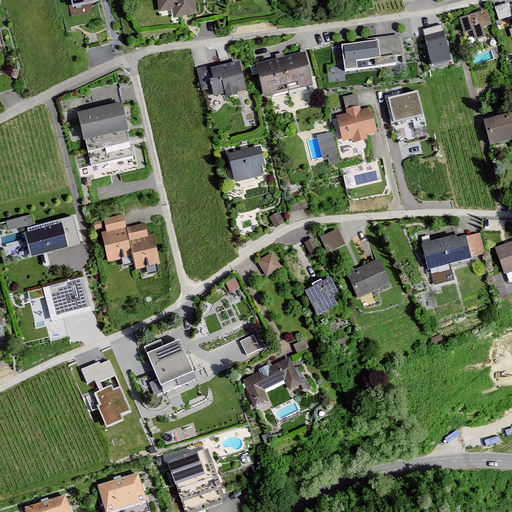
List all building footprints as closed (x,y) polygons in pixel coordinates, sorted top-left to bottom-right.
[(107,23),(102,0),(59,0),(67,32),(107,23)] [(187,0),(151,0),(153,17),(165,16),(166,24),(190,21),(187,0)] [(511,27),(511,2),(490,8),(495,23),(508,19),(511,28),(511,27)] [(484,13),(456,21),(461,38),(489,29),(484,13)] [(448,58),(442,31),(425,35),(431,62),(448,58)] [(398,67),(395,37),(335,44),(339,75),(398,67)] [(307,88),(298,55),(251,67),(260,100),(307,88)] [(241,93),(236,65),(199,71),(204,100),(241,93)] [(417,90),(388,98),(394,122),(423,114),(417,90)] [(117,105),(70,116),(84,170),(130,158),(117,105)] [(367,108),(331,116),(337,143),(373,136),(367,108)] [(511,129),(508,113),(475,121),(482,149),(511,141),(511,129)] [(326,166),(341,162),(333,131),(318,135),(326,166)] [(262,180),(256,149),(222,156),(229,187),(262,180)] [(270,215),(275,227),(285,222),(280,210),(270,215)] [(73,216),(23,229),(31,257),(80,243),(73,216)] [(7,231),(27,227),(25,217),(5,220),(7,231)] [(115,221),(92,228),(102,265),(125,260),(115,221)] [(333,230),(316,239),(324,253),(340,245),(333,230)] [(155,265),(147,233),(123,239),(132,271),(155,265)] [(467,261),(461,236),(417,246),(423,272),(467,261)] [(511,269),(511,238),(489,246),(498,274),(511,269)] [(268,256),(254,265),(263,279),(277,270),(268,256)] [(388,288),(376,261),(342,276),(354,303),(388,288)] [(91,311),(82,277),(43,287),(52,321),(91,311)] [(231,291),(240,286),(236,278),(226,283),(231,291)] [(324,280),(298,292),(309,317),(336,305),(324,280)] [(247,355),(260,349),(254,335),(241,341),(247,355)] [(160,340),(144,347),(163,392),(196,379),(179,339),(163,346),(160,340)] [(241,379),(255,408),(269,402),(263,389),(284,379),(289,390),(303,384),(290,356),(241,379)] [(111,386),(94,393),(99,404),(97,405),(106,427),(123,420),(121,414),(130,410),(120,387),(113,390),(111,386)] [(194,511),(227,501),(209,448),(169,461),(186,511),(194,511)] [(143,511),(134,476),(90,487),(97,511),(143,511)] [(65,511),(61,496),(19,509),(19,511),(65,511)]
